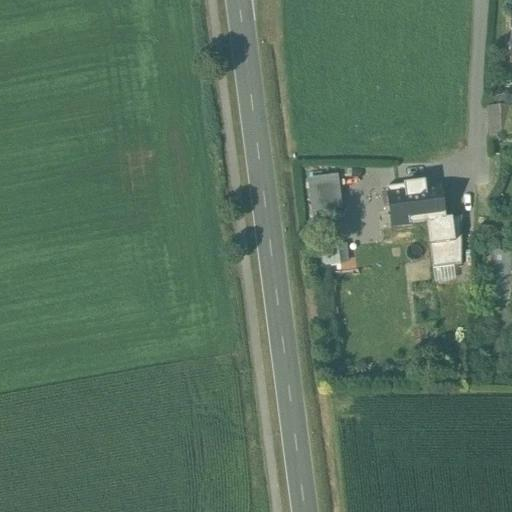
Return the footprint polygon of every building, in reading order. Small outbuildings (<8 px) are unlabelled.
[(510,109),(488,110),(490,136),(511,135),(510,109)] [(306,176),(308,211),(340,209),(338,174),(306,176)] [(440,189),(413,192),(412,186),(387,190),(392,228),(455,219),(453,206),(442,207),(440,189)] [(457,229),(429,233),(433,262),(460,258),(457,229)] [(507,253),(493,253),(491,334),(504,335),(507,253)]
